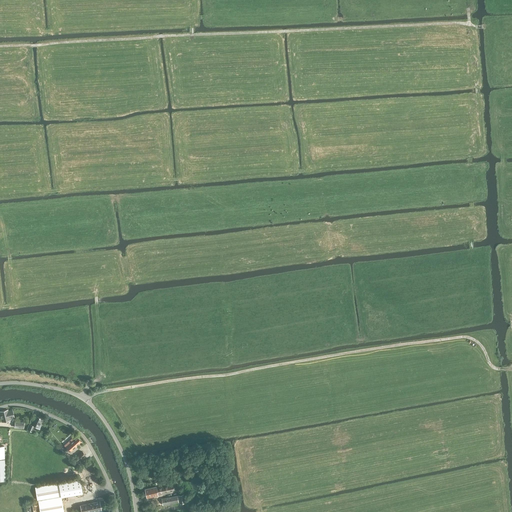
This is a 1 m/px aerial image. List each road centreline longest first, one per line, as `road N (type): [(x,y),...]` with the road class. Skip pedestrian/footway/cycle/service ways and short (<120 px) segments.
road 1 (track): [(469,25),(0,46)]
road 2 (track): [(88,400),(450,338),(474,339),(490,365),(511,367)]
road 3 (unclassified): [(0,384),(51,386),(88,400),(119,445),(136,511)]
road 4 (track): [(192,272),(95,288),(97,380),(81,396)]
road 5 (unclassified): [(117,511),(78,430),(24,405),(0,407)]
road 6 (track): [(239,360),(97,380)]
road 7 (track): [(506,84),(503,164),(511,215)]
